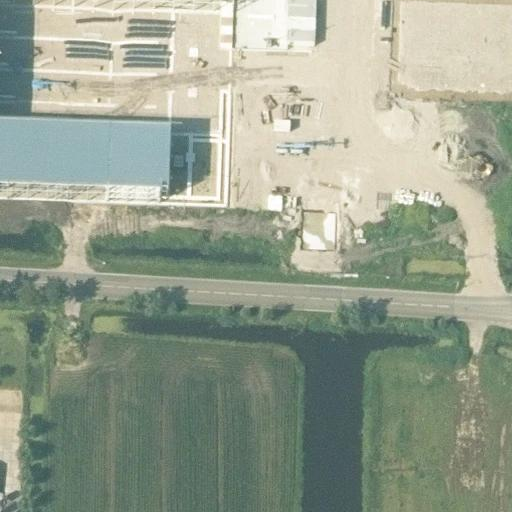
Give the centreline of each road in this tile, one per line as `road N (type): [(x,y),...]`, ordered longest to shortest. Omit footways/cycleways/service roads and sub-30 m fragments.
road 1 (tertiary): [(0,277),(324,296)]
road 2 (unclassified): [(324,296),(329,0)]
road 3 (tertiary): [(324,296),(511,310)]
